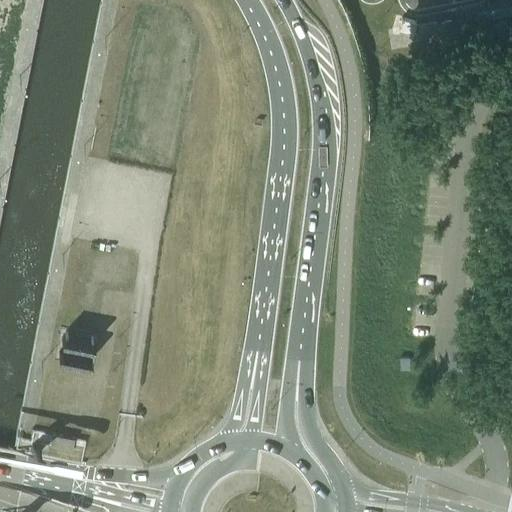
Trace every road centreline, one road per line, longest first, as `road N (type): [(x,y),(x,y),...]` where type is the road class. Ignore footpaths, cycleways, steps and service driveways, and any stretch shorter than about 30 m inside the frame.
road 1 (unclassified): [(511,70),(475,102),(469,123),(446,356),(494,450),(492,511)]
road 2 (primary): [(298,376),(320,123),(303,42),(283,0)]
road 3 (primary): [(247,0),(271,46),(283,120),(255,364)]
road 4 (primary): [(343,488),(306,425),(298,376)]
